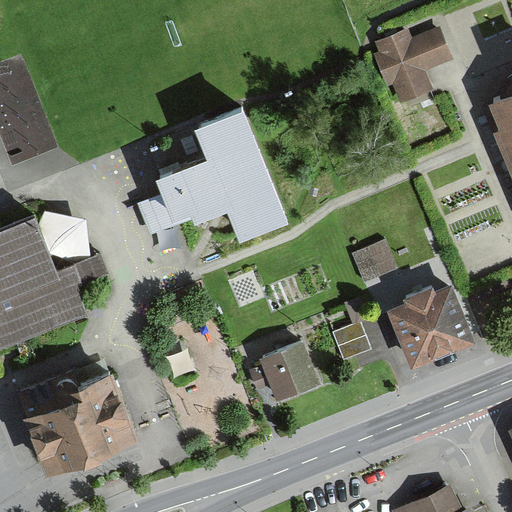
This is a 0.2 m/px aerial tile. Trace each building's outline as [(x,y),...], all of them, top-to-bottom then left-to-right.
[(407,36),(379,47),(400,101),(426,91),(418,72),(449,60),(438,34),(410,45),(407,36)] [(502,93),(501,102),(481,111),(511,179),(511,81),(511,82),(507,85),(502,93)] [(212,156),(164,176),(183,224),(229,205),(241,235),(290,216),(245,106),(200,125),(212,156)] [(31,220),(0,231),(0,347),(92,312),(79,280),(112,267),(105,250),(51,271),(31,220)] [(387,243),(354,257),(365,283),(398,270),(387,243)] [(409,306),(391,313),(413,369),(473,345),(450,289),(434,296),(431,288),(406,298),(409,306)] [(360,323),(334,333),(345,360),(371,349),(360,323)] [(301,342),(263,355),(267,365),(252,370),(259,389),(274,384),(279,398),(317,384),(301,342)] [(111,370),(22,404),(49,472),(138,438),(111,370)] [(453,511),(444,491),(397,511),(465,511),(462,511),(453,511)]
